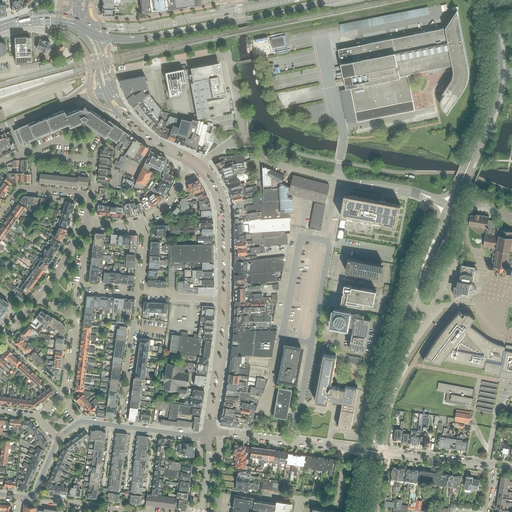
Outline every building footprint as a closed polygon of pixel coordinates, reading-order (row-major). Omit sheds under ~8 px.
[(6,7),(6,8),(6,4),(7,4),(8,0),(0,0),(0,17),(1,17),(3,17),(7,16),(6,11),(7,11),(7,10),(7,8),(6,7)] [(15,0),(16,0),(12,2),(12,10),(14,11),(15,10),(16,10),(17,11),(18,11),(19,11),(21,10),(21,9),(22,8),(23,7),(23,8),(26,6),(21,0),(15,0)] [(120,0),(120,3),(113,2),(103,2),(102,8),(117,9),(122,9),(125,10),(125,3),(132,3),(132,0),(120,0)] [(202,5),(201,0),(140,0),(142,13),(157,11),(157,10),(158,10),(160,11),(161,11),(162,9),(164,9),(164,10),(202,5)] [(132,15),(137,14),(136,3),(132,3),(125,3),(125,10),(125,14),(132,15)] [(400,19),(429,14),(428,7),(339,24),(341,31),(400,19)] [(445,93),(442,97),(442,98),(441,98),(441,99),(441,100),(441,101),(440,102),(440,103),(440,105),(441,106),(441,107),(442,108),(442,109),(443,110),(444,111),(445,112),(447,113),(447,114),(462,93),(463,91),(464,89),(465,88),(465,87),(466,85),(467,83),(468,81),(468,80),(469,76),(469,73),(469,69),(468,65),(457,10),(445,28),(365,44),(358,41),(358,42),(357,42),(356,45),(356,46),(338,49),(346,89),(350,88),(357,122),(415,110),(408,78),(410,78),(410,75),(408,76),(408,74),(435,69),(453,65),(453,67),(453,68),(454,69),(454,71),(454,72),(454,74),(454,75),(453,77),(453,78),(452,79),(451,81),(443,94),(444,93),(445,93)] [(271,40),(273,40),(275,47),(272,48),(273,50),(287,47),(285,35),(270,38),(271,40)] [(16,62),(31,61),(32,61),(31,52),(31,49),(31,39),(31,38),(30,37),(27,37),(26,36),(19,37),(15,37),(14,37),(14,39),(15,46),(15,53),(15,55),(15,62),(16,62)] [(44,41),(41,40),(40,40),(37,49),(42,51),(47,53),(50,43),(46,41),(44,41)] [(60,56),(63,49),(60,47),(60,46),(58,45),(58,46),(57,45),(53,53),(57,55),(56,56),(59,57),(60,56)] [(51,62),(39,65),(41,71),(52,68),(51,62)] [(207,102),(207,98),(221,96),(226,95),(226,92),(220,62),(214,63),(190,68),(191,73),(189,74),(189,79),(192,78),(193,83),(190,83),(196,115),(197,120),(210,117),(207,102)] [(165,79),(166,79),(169,96),(177,95),(177,93),(182,92),(180,83),(186,82),(183,69),(178,70),(175,71),(175,70),(174,70),(173,71),(173,72),(164,75),(165,79)] [(145,76),(118,81),(126,97),(133,91),(147,88),(145,76)] [(132,105),(132,106),(146,96),(142,90),(141,91),(135,95),(134,93),(126,98),(128,101),(132,105)] [(149,94),(146,96),(132,106),(135,110),(136,109),(138,112),(137,113),(140,117),(141,116),(142,118),(142,119),(145,122),(145,121),(148,124),(148,125),(152,128),(159,119),(159,117),(158,117),(160,111),(162,112),(160,109),(149,94)] [(105,136),(107,134),(108,135),(117,142),(118,140),(124,131),(115,125),(108,120),(107,121),(92,111),(91,112),(89,110),(88,110),(87,110),(86,110),(86,109),(86,108),(86,107),(85,107),(84,107),(83,108),(83,109),(82,109),(81,109),(78,110),(77,109),(66,114),(64,110),(52,115),(35,122),(35,121),(20,127),(17,128),(17,129),(14,130),(19,144),(20,144),(26,142),(27,145),(28,145),(28,146),(29,146),(29,145),(30,145),(30,144),(28,141),(33,139),(34,137),(69,123),(70,126),(82,121),(84,121),(105,136)] [(159,119),(152,128),(156,132),(160,128),(162,123),(166,113),(163,112),(162,112),(160,111),(158,117),(159,117),(159,119)] [(160,135),(166,123),(169,116),(170,114),(168,113),(166,113),(162,123),(160,128),(156,132),(156,133),(160,135),(160,136),(160,135)] [(172,125),(179,127),(179,125),(178,124),(180,119),(175,118),(169,116),(166,123),(160,135),(160,136),(167,139),(172,125)] [(193,143),(196,130),(198,121),(198,120),(197,121),(195,120),(194,120),(193,119),(192,119),(191,121),(181,119),(179,125),(179,127),(177,133),(173,141),(183,145),(191,148),(193,143)] [(203,123),(198,121),(196,130),(193,143),(191,148),(196,150),(200,132),(201,133),(203,123)] [(203,123),(201,133),(200,132),(196,150),(196,151),(205,154),(212,142),(213,143),(215,136),(216,133),(217,127),(213,126),(209,125),(208,128),(212,129),(210,134),(206,132),(208,125),(203,123)] [(72,137),(73,137),(74,138),(75,138),(76,138),(77,138),(78,138),(79,138),(80,138),(81,137),(82,137),(83,137),(83,136),(84,136),(85,135),(86,134),(89,129),(84,125),(81,129),(80,128),(79,129),(79,130),(78,130),(77,130),(76,130),(76,129),(75,128),(67,131),(68,132),(68,133),(69,134),(70,135),(71,136),(72,137)] [(177,133),(179,127),(172,125),(167,139),(168,139),(168,138),(173,140),(173,141),(177,133)] [(13,144),(14,147),(17,146),(15,142),(10,131),(5,133),(10,145),(13,144)] [(118,140),(120,141),(123,143),(128,137),(129,135),(124,131),(118,140)] [(0,136),(4,146),(9,144),(5,136),(4,134),(0,135),(0,136)] [(123,143),(120,141),(118,144),(117,143),(114,147),(124,154),(131,142),(132,142),(134,138),(129,135),(128,137),(123,143)] [(122,157),(125,158),(126,157),(132,160),(138,151),(137,151),(142,143),(134,138),(132,142),(131,142),(124,154),(123,155),(122,157)] [(139,164),(148,148),(142,143),(137,151),(138,151),(132,160),(139,164)] [(150,151),(144,164),(153,167),(160,170),(160,171),(165,161),(166,158),(161,156),(156,153),(156,154),(150,151)] [(213,162),(215,165),(217,168),(232,164),(244,163),(241,154),(223,157),(221,157),(219,159),(218,158),(216,160),(215,160),(213,162)] [(118,161),(116,160),(114,165),(116,166),(120,168),(125,158),(122,157),(121,156),(118,161)] [(159,173),(160,173),(162,171),(162,170),(165,172),(168,173),(170,168),(167,167),(167,166),(169,162),(165,161),(160,171),(160,170),(159,173)] [(222,178),(229,176),(230,178),(243,174),(242,173),(243,173),(246,172),(244,163),(232,164),(217,168),(222,178)] [(137,181),(134,186),(137,187),(140,188),(143,188),(144,186),(145,186),(152,171),(151,171),(153,167),(144,164),(143,167),(138,177),(136,181),(137,181)] [(263,196),(267,196),(267,197),(283,196),(287,197),(288,194),(290,188),(281,183),(284,177),(273,171),(270,169),(262,167),(262,165),(262,169),(263,183),(263,196)] [(18,181),(18,173),(19,173),(18,173),(18,167),(16,167),(16,173),(7,173),(7,176),(13,181),(13,182),(14,182),(14,181),(18,181)] [(173,178),(171,178),(172,176),(165,172),(162,171),(160,173),(162,174),(162,175),(163,175),(161,179),(166,181),(168,182),(171,183),(171,182),(172,182),(173,180),(172,179),(173,178)] [(244,173),(243,174),(243,173),(242,173),(243,174),(230,178),(229,176),(222,178),(226,185),(244,180),(245,183),(246,186),(255,184),(255,180),(248,181),(248,182),(246,182),(244,173)] [(10,185),(13,182),(13,181),(7,176),(5,179),(0,175),(0,178),(4,181),(8,184),(10,185)] [(288,194),(324,203),(329,185),(293,175),(290,188),(288,194)] [(124,185),(131,188),(133,182),(127,179),(126,180),(123,178),(122,183),(123,183),(124,184),(124,185)] [(8,185),(4,182),(1,180),(0,181),(0,187),(6,192),(8,190),(9,189),(10,188),(10,187),(8,185)] [(187,195),(187,197),(186,197),(186,199),(189,198),(189,196),(192,195),(192,194),(203,190),(203,189),(202,186),(200,186),(200,184),(200,183),(199,181),(198,181),(198,180),(194,182),(195,183),(193,183),(193,182),(192,182),(192,183),(191,182),(189,183),(189,184),(188,184),(189,187),(187,188),(188,192),(191,191),(191,193),(187,195)] [(226,185),(228,191),(229,190),(231,190),(246,186),(245,183),(244,180),(226,185)] [(169,186),(169,185),(167,184),(160,181),(156,189),(153,188),(154,186),(152,185),(149,190),(150,190),(156,193),(157,191),(162,194),(165,195),(167,190),(168,189),(169,189),(169,187),(169,186)] [(256,185),(250,187),(249,187),(232,191),(229,192),(231,197),(251,192),(258,191),(256,185)] [(205,191),(204,192),(203,190),(192,194),(192,195),(189,196),(189,198),(186,199),(186,200),(187,202),(189,202),(193,202),(192,200),(190,200),(190,199),(192,198),(192,199),(196,197),(197,200),(207,196),(205,191)] [(161,199),(159,197),(158,195),(157,196),(156,195),(154,193),(153,194),(153,193),(149,197),(148,195),(149,195),(147,192),(146,194),(145,194),(148,197),(154,204),(157,202),(158,202),(158,201),(159,201),(160,201),(160,200),(161,199)] [(251,192),(231,197),(232,202),(242,199),(252,198),(251,192)] [(145,194),(141,197),(142,199),(140,200),(141,202),(141,203),(147,210),(150,208),(151,207),(152,207),(153,206),(154,205),(154,204),(148,197),(145,194)] [(401,205),(383,202),(380,201),(350,196),(346,195),(345,195),(345,196),(344,200),(343,204),(343,205),(342,209),(342,212),(341,216),(341,217),(342,217),(346,218),(347,218),(382,224),(397,227),(401,205)] [(20,201),(22,203),(23,204),(22,205),(26,208),(27,207),(27,204),(28,196),(24,196),(22,199),(21,198),(20,200),(20,201)] [(262,218),(263,218),(263,217),(289,215),(289,212),(293,212),(293,198),(287,197),(283,196),(267,197),(267,196),(263,196),(257,197),(257,204),(245,205),(246,207),(234,210),(234,212),(234,216),(253,212),(262,211),(262,218)] [(57,202),(64,204),(63,207),(73,209),(74,206),(73,206),(74,203),(68,202),(69,198),(61,197),(60,200),(58,200),(57,202)] [(189,207),(187,202),(186,200),(186,199),(186,197),(185,197),(184,197),(182,197),(182,198),(181,199),(181,201),(180,201),(180,204),(182,209),(181,209),(182,213),(183,214),(184,214),(184,215),(185,215),(185,214),(184,209),(189,207)] [(232,202),(234,210),(244,207),(246,207),(245,205),(257,204),(257,197),(252,198),(242,199),(232,202)] [(209,200),(207,200),(206,200),(206,198),(204,199),(202,199),(202,200),(198,200),(199,204),(199,208),(200,208),(210,208),(210,203),(209,200)] [(135,205),(133,199),(130,200),(131,208),(133,207),(136,214),(137,213),(138,214),(138,213),(139,214),(141,213),(142,212),(139,204),(135,205)] [(132,215),(132,213),(131,208),(130,208),(130,207),(130,203),(126,204),(126,202),(126,201),(123,201),(123,202),(124,205),(123,205),(124,209),(125,209),(125,211),(125,215),(125,216),(126,216),(126,215),(127,215),(128,216),(129,217),(131,217),(131,216),(131,215),(132,215)] [(28,218),(30,216),(23,211),(25,208),(20,205),(18,203),(18,204),(17,204),(16,205),(16,206),(15,208),(28,218)] [(325,205),(314,203),(309,229),(320,231),(325,205)] [(172,212),(174,213),(175,214),(179,214),(181,212),(181,213),(182,213),(181,209),(181,208),(180,208),(178,204),(176,206),(176,207),(175,207),(174,209),(174,210),(172,212)] [(72,210),(73,209),(63,207),(63,210),(62,210),(61,211),(57,210),(57,212),(71,215),(72,212),(72,213),(73,210),(72,210)] [(11,213),(13,215),(18,218),(20,215),(27,220),(28,218),(15,208),(13,210),(12,211),(12,212),(12,213),(11,213)] [(212,217),(211,208),(210,208),(200,208),(200,209),(198,209),(199,213),(201,213),(201,216),(207,216),(207,217),(209,217),(212,217)] [(234,216),(234,220),(234,221),(234,222),(234,223),(239,222),(260,218),(262,218),(262,211),(253,212),(234,216)] [(61,216),(60,219),(69,221),(70,221),(71,218),(70,218),(71,215),(57,212),(56,214),(60,215),(61,216)] [(469,225),(470,225),(471,227),(472,228),(474,230),(475,231),(477,232),(479,233),(481,234),(483,234),(485,229),(486,228),(487,228),(488,220),(489,216),(480,215),(480,214),(476,213),(476,216),(475,215),(471,214),(471,215),(470,215),(469,225)] [(15,222),(17,219),(11,214),(10,215),(9,215),(8,216),(8,217),(7,219),(19,228),(20,226),(15,222)] [(290,231),(289,225),(289,215),(263,217),(263,218),(260,218),(239,222),(234,223),(234,225),(234,229),(234,230),(234,233),(234,235),(245,234),(263,233),(272,232),(286,231),(289,231),(290,231)] [(69,221),(60,219),(58,218),(57,222),(54,222),(54,224),(58,225),(59,225),(65,227),(68,228),(69,224),(69,225),(70,222),(69,222),(69,221)] [(10,229),(11,228),(15,231),(16,229),(17,230),(17,229),(19,228),(7,219),(5,221),(4,223),(4,224),(3,224),(10,229)] [(495,272),(500,273),(504,274),(504,273),(503,273),(503,271),(507,272),(507,273),(511,273),(511,269),(511,264),(511,261),(511,260),(511,259),(511,231),(500,229),(500,228),(496,227),(497,222),(488,220),(487,228),(483,247),(488,248),(487,250),(488,250),(488,248),(492,248),(491,253),(493,253),(492,257),(491,256),(491,257),(492,257),(492,261),(490,261),(489,265),(488,265),(489,266),(489,269),(493,270),(497,270),(497,272),(495,272)] [(56,228),(57,229),(56,231),(64,235),(65,235),(66,233),(67,230),(65,229),(59,226),(53,224),(53,226),(56,227),(56,228)] [(154,226),(154,228),(154,235),(156,235),(165,235),(168,235),(168,233),(170,233),(170,227),(168,227),(168,226),(166,226),(166,225),(165,225),(164,224),(163,224),(162,225),(161,225),(159,225),(155,225),(154,226)] [(9,230),(5,226),(3,225),(2,226),(1,226),(1,227),(0,228),(0,230),(10,239),(12,237),(7,233),(9,230)] [(0,238),(2,240),(5,237),(9,240),(10,239),(0,230),(0,238)] [(53,235),(49,233),(48,235),(53,237),(59,240),(61,241),(63,238),(64,238),(64,237),(64,236),(64,235),(56,231),(54,235),(53,234),(53,235)] [(260,246),(267,246),(287,244),(286,233),(290,233),(289,231),(286,231),(272,232),(263,233),(264,239),(234,242),(234,249),(260,246)] [(109,240),(110,237),(109,237),(109,238),(105,237),(105,234),(103,234),(102,233),(101,233),(100,233),(96,233),(95,232),(94,233),(94,234),(94,239),(104,240),(109,240)] [(263,233),(245,234),(234,235),(234,242),(264,239),(263,233)] [(129,253),(136,254),(137,244),(138,236),(137,235),(136,235),(135,235),(134,235),(133,235),(131,235),(131,238),(130,244),(129,250),(129,253)] [(59,246),(61,243),(58,242),(52,238),(48,236),(47,238),(50,239),(50,240),(49,240),(47,243),(49,244),(57,248),(58,248),(59,248),(59,246)] [(210,236),(195,236),(195,241),(197,241),(197,244),(211,244),(211,240),(213,240),(213,239),(213,237),(213,236),(210,236)] [(43,245),(42,247),(54,254),(56,251),(57,251),(57,250),(57,249),(57,248),(49,244),(47,243),(47,242),(45,246),(43,245)] [(213,262),(213,261),(213,256),(213,247),(213,244),(211,244),(197,244),(169,244),(169,245),(169,249),(168,253),(168,259),(168,263),(168,267),(168,268),(184,268),(185,261),(197,261),(202,261),(202,262),(213,262)] [(268,252),(267,246),(260,246),(234,249),(234,255),(237,255),(268,252)] [(53,256),(54,254),(42,247),(41,248),(44,250),(44,251),(45,251),(43,254),(51,259),(52,258),(53,257),(53,256)] [(92,251),(91,252),(91,253),(92,254),(92,255),(92,256),(92,257),(111,259),(111,256),(103,255),(104,252),(92,251)] [(122,255),(125,255),(124,260),(135,261),(135,260),(135,259),(135,258),(135,257),(135,254),(126,254),(126,253),(122,252),(122,255)] [(40,260),(48,265),(49,262),(50,262),(51,261),(51,260),(51,259),(43,254),(41,257),(40,257),(36,255),(35,257),(40,260)] [(34,259),(30,256),(28,259),(32,262),(44,270),(48,265),(40,260),(38,259),(36,261),(34,260),(34,259)] [(250,260),(234,262),(234,271),(234,274),(237,274),(247,273),(282,271),(284,261),(283,260),(284,257),(284,256),(250,260)] [(348,258),(346,271),(347,272),(346,277),(370,281),(371,276),(379,277),(380,270),(383,271),(384,265),(348,258)] [(213,262),(202,262),(197,261),(185,261),(184,268),(184,269),(214,270),(213,262)] [(44,270),(32,262),(31,264),(34,266),(31,269),(33,270),(40,275),(44,270)] [(476,288),(474,283),(473,283),(475,267),(466,266),(462,265),(463,262),(462,262),(459,280),(458,280),(457,287),(455,287),(456,290),(455,298),(455,297),(476,288)] [(40,275),(33,270),(31,273),(26,269),(25,271),(37,280),(40,275)] [(151,270),(149,270),(148,271),(149,271),(148,273),(148,274),(148,275),(148,276),(148,277),(151,277),(157,278),(157,273),(158,273),(158,272),(168,273),(168,270),(164,269),(163,270),(157,270),(158,270),(151,270)] [(195,277),(214,278),(214,277),(213,272),(214,272),(213,272),(213,270),(214,270),(184,269),(184,273),(176,273),(176,276),(184,276),(184,277),(195,277)] [(26,279),(33,284),(37,280),(25,271),(24,273),(26,275),(24,278),(26,279)] [(276,281),(276,273),(246,275),(237,275),(234,275),(234,276),(234,282),(234,283),(239,283),(250,283),(276,281)] [(147,282),(147,285),(148,286),(151,286),(152,286),(156,286),(156,279),(157,279),(157,278),(151,277),(148,277),(148,280),(148,281),(148,282),(147,282)] [(214,278),(195,277),(184,277),(184,283),(190,283),(190,287),(198,287),(206,287),(206,286),(214,286),(214,285),(214,278)] [(18,281),(30,289),(33,284),(26,279),(24,278),(22,281),(18,278),(16,280),(18,281)] [(17,287),(19,289),(21,290),(26,294),(30,289),(18,281),(17,283),(19,284),(17,287)] [(214,287),(211,287),(206,287),(198,287),(195,287),(190,287),(190,283),(184,283),(184,281),(178,281),(178,283),(176,283),(176,291),(178,291),(178,292),(214,295),(214,289),(214,287)] [(15,296),(15,297),(21,301),(24,297),(23,296),(23,295),(21,293),(18,290),(14,288),(15,287),(10,284),(7,287),(12,290),(15,292),(14,294),(14,295),(15,296)] [(345,285),(344,291),(341,303),(363,307),(364,302),(374,304),(375,297),(376,291),(345,285)] [(234,301),(245,301),(255,300),(255,297),(262,297),(262,293),(260,293),(260,292),(260,286),(250,287),(250,286),(245,287),(234,288),(234,294),(234,301)] [(9,304),(0,296),(0,316),(1,315),(3,313),(6,310),(5,309),(9,304)] [(92,307),(95,308),(98,308),(99,297),(94,296),(90,296),(88,296),(87,297),(86,299),(85,307),(92,307)] [(262,297),(255,297),(255,300),(245,301),(234,301),(234,313),(234,315),(234,321),(240,321),(240,322),(243,322),(266,322),(271,322),(271,315),(268,314),(267,313),(269,313),(269,310),(267,310),(267,306),(268,306),(268,297),(262,297)] [(214,307),(202,306),(202,307),(201,316),(205,316),(213,317),(214,317),(214,316),(215,308),(214,308),(214,307)] [(353,327),(351,341),(349,348),(365,351),(371,320),(364,319),(365,315),(351,312),(351,311),(334,308),(331,325),(348,328),(348,326),(353,327)] [(38,320),(40,322),(46,315),(44,313),(44,312),(43,311),(42,311),(41,311),(36,317),(36,318),(35,319),(38,321),(38,320)] [(511,351),(511,352),(511,349),(511,348),(510,348),(505,347),(504,347),(502,346),(501,346),(499,345),(498,345),(496,344),(495,344),(494,343),(492,342),(491,341),(489,341),(488,340),(487,339),(470,326),(471,324),(470,323),(473,319),(466,313),(464,315),(459,311),(453,316),(449,322),(444,327),(439,333),(435,340),(431,346),(428,351),(425,357),(423,360),(430,362),(431,359),(433,360),(431,362),(441,364),(444,359),(485,367),(484,371),(500,375),(500,373),(507,374),(507,375),(508,372),(511,372),(511,351)] [(43,326),(42,328),(43,329),(47,324),(52,318),(50,316),(50,315),(48,314),(47,314),(46,315),(40,322),(43,325),(43,326)] [(53,317),(52,318),(47,324),(50,326),(49,327),(50,328),(48,330),(49,331),(52,327),(53,327),(58,321),(55,319),(55,318),(54,317),(53,317)] [(53,327),(57,331),(62,325),(63,324),(61,322),(61,321),(59,321),(58,321),(58,320),(58,321),(53,327)] [(243,322),(240,322),(240,321),(234,321),(233,326),(239,327),(240,325),(243,325),(243,330),(276,331),(277,327),(271,327),(271,322),(266,322),(243,322)] [(90,328),(91,325),(83,324),(82,328),(83,329),(82,330),(90,331),(96,332),(97,329),(90,328)] [(58,335),(60,335),(63,336),(63,335),(64,333),(65,331),(66,329),(65,328),(66,327),(62,325),(57,331),(60,333),(58,335)] [(114,325),(114,327),(114,328),(116,329),(115,331),(117,331),(116,333),(115,333),(115,334),(124,335),(126,335),(127,330),(127,327),(125,326),(116,325),(114,325)] [(35,331),(31,327),(29,326),(28,327),(27,326),(26,328),(27,328),(25,330),(33,337),(34,338),(36,336),(35,335),(36,333),(36,332),(35,331)] [(21,334),(23,336),(26,338),(27,340),(27,339),(30,336),(32,338),(33,337),(25,330),(24,332),(23,332),(22,333),(22,334),(21,334)] [(243,330),(236,330),(233,330),(233,333),(232,343),(274,343),(276,334),(276,331),(243,330)] [(211,342),(211,340),(198,338),(194,338),(187,337),(188,333),(187,333),(182,333),(182,332),(181,332),(182,332),(181,336),(173,335),(174,332),(172,332),(172,334),(170,342),(209,348),(210,342),(211,342)] [(17,339),(14,342),(15,343),(15,344),(16,345),(17,344),(18,346),(19,346),(26,338),(21,334),(19,336),(17,338),(17,339)] [(24,341),(27,340),(26,338),(19,346),(19,347),(19,348),(21,349),(21,348),(23,350),(28,344),(30,343),(29,342),(27,343),(24,341)] [(55,345),(54,349),(55,350),(60,350),(62,350),(63,349),(63,347),(63,344),(49,342),(48,345),(53,345),(55,345)] [(169,351),(172,351),(209,357),(209,355),(208,355),(209,348),(170,342),(169,351)] [(231,355),(271,357),(274,343),(232,343),(231,355)] [(29,353),(34,346),(33,346),(32,347),(28,344),(23,350),(24,351),(24,352),(25,353),(26,352),(26,353),(28,352),(29,353)] [(295,383),(297,372),(301,350),(299,348),(284,345),(278,380),(295,383)] [(36,348),(33,350),(34,351),(31,354),(30,356),(31,357),(31,358),(32,359),(33,359),(34,360),(38,354),(36,352),(38,350),(36,348)] [(47,351),(55,352),(54,357),(61,357),(62,357),(62,354),(62,351),(60,351),(55,351),(55,350),(54,349),(47,349),(47,351)] [(1,356),(0,357),(2,359),(5,362),(12,354),(7,350),(4,353),(2,354),(3,355),(2,355),(6,358),(5,359),(4,358),(1,356)] [(41,351),(38,354),(34,360),(36,361),(35,362),(37,363),(38,364),(40,362),(43,359),(41,357),(43,354),(41,351)] [(6,363),(6,362),(8,361),(11,363),(9,365),(10,366),(17,358),(12,354),(5,362),(6,363)] [(324,354),(315,401),(328,404),(329,400),(332,400),(333,400),(333,402),(335,402),(336,402),(336,403),(337,401),(338,401),(340,401),(340,402),(342,402),(343,402),(343,404),(342,404),(342,406),(341,408),(342,409),(342,410),(341,409),(340,414),(341,414),(341,415),(340,415),(339,419),(340,419),(340,420),(339,420),(338,423),(338,424),(340,425),(339,428),(344,429),(351,430),(351,426),(359,388),(346,385),(345,389),(340,388),(340,387),(331,385),(336,359),(337,356),(336,356),(324,354)] [(177,365),(179,365),(178,371),(184,372),(184,370),(187,370),(188,366),(196,367),(195,372),(206,373),(207,372),(207,371),(207,369),(207,368),(207,367),(207,366),(208,365),(208,364),(208,363),(208,362),(209,358),(193,355),(193,356),(190,355),(188,355),(187,358),(196,360),(197,360),(196,364),(187,362),(187,363),(185,362),(177,361),(177,365)] [(271,357),(231,355),(230,361),(241,363),(243,363),(244,363),(248,364),(250,366),(250,368),(249,368),(249,370),(249,376),(268,379),(271,357)] [(2,359),(0,357),(0,364),(7,371),(9,370),(4,365),(6,363),(5,362),(2,359)] [(12,368),(14,366),(16,368),(21,362),(17,358),(10,366),(12,368)] [(52,364),(52,367),(60,368),(61,358),(54,358),(54,361),(49,360),(49,364),(52,364)] [(229,367),(239,369),(239,368),(244,369),(249,370),(249,368),(250,368),(250,366),(248,364),(244,363),(243,363),(241,363),(230,361),(229,367)] [(17,374),(18,375),(26,366),(22,363),(21,365),(17,369),(20,371),(17,374)] [(187,372),(187,373),(184,372),(178,371),(179,365),(177,365),(166,363),(165,369),(162,368),(162,372),(161,379),(160,385),(163,385),(163,386),(163,388),(162,388),(162,389),(163,389),(165,389),(175,391),(177,384),(180,385),(181,385),(185,386),(186,386),(187,386),(187,385),(188,382),(188,380),(189,377),(188,377),(189,374),(189,373),(188,373),(188,372),(187,372)] [(23,374),(25,376),(30,370),(26,366),(18,375),(20,377),(23,374)] [(60,368),(52,367),(45,366),(45,370),(52,376),(54,377),(54,378),(55,378),(55,379),(57,379),(58,379),(59,379),(59,373),(60,373),(60,371),(60,370),(60,368)] [(229,373),(247,376),(247,375),(249,376),(249,370),(244,369),(239,368),(239,369),(229,367),(229,368),(229,373)] [(26,382),(29,379),(34,373),(30,370),(25,376),(28,378),(25,381),(26,382)] [(29,385),(30,386),(38,377),(34,373),(29,379),(32,381),(29,385)] [(194,384),(204,386),(205,386),(205,382),(206,379),(205,379),(206,375),(195,373),(194,384)] [(264,389),(268,379),(249,376),(247,375),(247,376),(229,373),(229,374),(228,378),(228,380),(227,381),(227,382),(246,385),(259,388),(264,389)] [(35,384),(37,386),(42,381),(38,377),(30,386),(32,387),(35,384)] [(119,385),(120,379),(118,379),(109,378),(106,377),(104,377),(101,377),(101,379),(105,380),(110,380),(110,383),(109,383),(108,383),(117,385),(119,385)] [(227,382),(226,389),(235,390),(261,396),(264,389),(259,388),(246,385),(227,382)] [(175,391),(165,389),(165,393),(177,395),(186,396),(186,390),(179,389),(180,385),(177,384),(175,391)] [(44,386),(42,387),(45,391),(50,396),(54,393),(49,387),(47,390),(44,386)] [(448,387),(445,402),(465,406),(465,403),(472,404),(474,398),(470,397),(471,391),(448,387)] [(202,396),(203,396),(204,391),(193,389),(194,389),(188,388),(186,390),(186,396),(189,397),(191,397),(203,399),(203,398),(202,398),(202,396)] [(292,390),(286,389),(278,388),(273,417),(286,419),(287,414),(292,390)] [(45,391),(43,393),(40,389),(38,390),(41,394),(45,400),(47,399),(47,398),(50,396),(45,391)] [(225,395),(234,396),(234,395),(239,396),(250,398),(259,400),(261,396),(235,390),(226,389),(225,395)] [(81,392),(76,396),(74,398),(77,402),(78,402),(89,392),(84,391),(84,392),(82,394),(81,392)] [(45,400),(41,394),(38,396),(36,392),(34,394),(35,395),(36,397),(37,397),(41,403),(45,400)] [(89,392),(78,402),(79,403),(81,406),(88,401),(86,398),(91,394),(89,392)] [(249,403),(250,398),(239,396),(234,395),(234,396),(225,395),(225,398),(238,401),(249,403)] [(41,403),(37,397),(32,401),(34,408),(41,403)] [(176,404),(179,404),(201,408),(201,407),(200,407),(201,404),(202,404),(202,399),(203,399),(191,397),(189,397),(188,401),(177,399),(176,404)] [(225,398),(225,399),(223,406),(233,407),(233,408),(236,408),(239,409),(240,406),(250,409),(255,410),(256,405),(251,404),(249,403),(238,401),(225,398)] [(88,401),(81,406),(84,409),(86,411),(97,401),(95,399),(90,403),(88,401)] [(34,408),(32,401),(27,400),(26,407),(34,408)] [(160,419),(161,419),(177,421),(177,419),(178,413),(179,404),(176,404),(156,400),(155,409),(165,410),(164,415),(161,415),(160,419)] [(97,405),(98,405),(98,402),(97,401),(86,411),(85,411),(88,415),(89,415),(91,413),(96,409),(94,407),(97,405)] [(191,415),(191,414),(200,415),(201,408),(179,404),(178,413),(180,413),(191,415)] [(240,418),(241,416),(235,414),(236,409),(226,407),(223,407),(222,414),(240,418)] [(243,423),(252,425),(254,414),(255,410),(250,409),(248,414),(247,419),(240,418),(222,414),(221,419),(243,423)] [(470,420),(471,420),(472,416),(470,416),(471,412),(457,410),(457,409),(456,414),(455,418),(455,422),(469,424),(470,420)] [(105,411),(97,410),(97,413),(96,416),(105,417),(106,417),(115,418),(116,412),(113,412),(105,411)] [(149,422),(150,420),(150,413),(141,412),(141,415),(140,421),(149,422)] [(178,413),(177,419),(199,423),(200,416),(191,415),(180,413),(178,413)] [(430,418),(429,417),(429,415),(423,414),(421,425),(421,429),(420,434),(422,434),(420,443),(423,444),(422,444),(423,444),(424,445),(425,445),(426,445),(427,445),(427,443),(429,443),(430,437),(428,437),(428,435),(430,418)] [(199,423),(177,419),(177,421),(161,419),(161,421),(160,424),(176,426),(198,429),(199,423)] [(221,424),(228,426),(237,427),(240,428),(242,428),(243,423),(221,419),(220,423),(221,424)] [(21,427),(20,431),(23,431),(24,428),(26,428),(27,429),(32,424),(30,421),(29,421),(25,420),(25,421),(23,420),(23,422),(21,422),(21,427)] [(401,421),(401,423),(400,428),(399,428),(399,429),(394,428),(393,438),(393,440),(394,441),(396,442),(397,441),(398,439),(402,440),(403,430),(403,427),(404,424),(404,422),(401,421)] [(27,429),(29,432),(24,435),(26,437),(30,434),(31,434),(36,429),(35,428),(33,424),(32,424),(27,429)] [(444,448),(445,438),(446,438),(446,436),(446,433),(446,428),(445,428),(444,428),(443,433),(443,435),(439,435),(439,437),(438,447),(444,448)] [(30,442),(34,439),(40,434),(36,429),(31,434),(33,436),(28,440),(30,442)] [(89,439),(90,436),(89,436),(84,430),(83,431),(79,434),(84,440),(86,438),(88,440),(89,439),(89,440),(89,439)] [(104,441),(105,437),(106,432),(102,431),(95,430),(91,430),(90,436),(89,439),(104,441)] [(402,440),(401,442),(409,443),(410,434),(405,433),(406,430),(403,430),(402,440)] [(449,433),(446,433),(446,436),(446,438),(445,438),(444,448),(449,448),(450,449),(452,434),(452,430),(450,430),(449,433)] [(410,441),(410,443),(419,445),(419,442),(420,436),(419,436),(420,432),(411,431),(411,435),(410,441)] [(35,446),(38,443),(44,439),(40,434),(34,439),(37,441),(32,445),(35,446)] [(83,443),(85,445),(88,449),(88,445),(86,442),(85,441),(84,442),(83,440),(84,440),(79,434),(74,438),(79,443),(82,441),(84,443),(83,443)] [(79,451),(76,446),(79,443),(74,438),(69,441),(74,447),(74,448),(77,452),(79,451)] [(38,443),(40,445),(38,447),(45,450),(48,443),(47,442),(44,439),(38,443)] [(64,447),(65,447),(64,449),(70,452),(71,452),(73,451),(72,449),(74,448),(74,447),(69,441),(66,444),(65,445),(64,447)] [(188,455),(191,456),(193,456),(194,451),(194,449),(194,446),(193,444),(189,444),(183,443),(183,444),(178,443),(177,445),(176,445),(176,449),(178,449),(178,453),(182,454),(182,455),(184,457),(186,457),(188,455)] [(499,449),(501,450),(501,455),(509,456),(511,447),(506,446),(506,444),(500,443),(499,449)] [(243,449),(244,447),(240,446),(240,445),(236,445),(236,446),(235,446),(234,450),(235,450),(234,454),(235,454),(246,456),(248,456),(248,452),(249,452),(249,449),(249,447),(246,446),(245,449),(245,451),(243,451),(243,449)] [(32,451),(35,453),(35,452),(43,455),(45,450),(38,447),(37,447),(36,450),(31,448),(30,450),(32,451)] [(64,449),(63,448),(61,453),(68,457),(73,459),(74,457),(69,455),(70,452),(64,449)] [(261,464),(261,465),(264,466),(264,461),(264,459),(267,460),(269,449),(265,449),(265,450),(263,449),(261,464)] [(281,463),(284,464),(286,455),(286,452),(285,452),(283,451),(282,452),(280,452),(279,461),(278,464),(278,467),(281,468),(281,463)] [(35,453),(34,455),(28,453),(27,455),(33,458),(33,457),(40,460),(41,459),(43,455),(35,452),(35,453)] [(68,457),(61,453),(59,457),(59,459),(66,462),(71,465),(72,462),(67,460),(68,457)] [(291,471),(294,472),(294,471),(296,454),(287,453),(286,456),(285,464),(285,465),(289,466),(290,465),(290,464),(293,464),(293,465),(292,465),(291,471)] [(250,460),(249,460),(249,459),(247,459),(247,457),(245,457),(246,456),(235,454),(235,458),(236,459),(236,460),(247,462),(249,463),(250,460)] [(305,458),(306,455),(296,454),(294,471),(294,472),(293,475),(293,476),(296,476),(298,466),(296,466),(296,465),(304,466),(305,458)] [(315,469),(315,467),(316,467),(317,457),(311,457),(311,456),(307,456),(305,466),(308,466),(308,468),(307,473),(310,474),(311,469),(315,469)] [(31,462),(38,465),(40,460),(33,457),(33,458),(31,460),(26,458),(25,460),(30,462),(31,463),(31,462)] [(316,467),(315,467),(315,469),(314,475),(317,475),(318,472),(322,472),(322,470),(323,458),(317,457),(316,467)] [(323,458),(322,470),(326,471),(327,469),(329,469),(328,476),(331,477),(331,471),(333,461),(333,459),(329,459),(323,458)] [(64,465),(65,463),(66,462),(59,459),(56,463),(69,469),(70,467),(64,465)] [(236,465),(236,467),(238,467),(247,469),(251,470),(251,466),(247,466),(247,465),(246,465),(246,462),(247,463),(247,462),(236,460),(235,465),(236,465)] [(182,464),(179,464),(179,463),(171,462),(165,461),(164,467),(164,469),(180,471),(191,472),(192,466),(192,465),(189,465),(182,464)] [(29,467),(36,470),(38,465),(31,462),(31,463),(30,462),(29,465),(24,462),(23,465),(29,467)] [(61,472),(62,471),(63,469),(68,471),(69,469),(56,463),(54,468),(61,472)] [(34,475),(36,470),(29,467),(23,465),(22,467),(28,469),(26,471),(27,472),(34,475)] [(395,492),(399,468),(397,468),(392,467),(391,481),(394,481),(393,492),(395,492)] [(62,471),(61,472),(54,468),(54,469),(52,473),(59,477),(59,476),(61,473),(66,475),(67,474),(62,471)] [(400,488),(399,488),(400,482),(403,483),(404,481),(405,471),(405,469),(400,468),(399,468),(395,492),(396,492),(395,494),(397,494),(398,493),(399,491),(400,488)] [(20,472),(25,474),(24,476),(25,476),(24,477),(32,480),(34,475),(27,472),(26,471),(21,469),(20,472)] [(176,478),(190,480),(190,476),(191,476),(191,473),(191,472),(180,471),(164,469),(164,470),(163,473),(164,473),(164,477),(176,478)] [(406,469),(406,471),(404,483),(408,483),(407,489),(410,489),(413,470),(411,469),(411,470),(406,469)] [(251,471),(240,470),(238,470),(237,476),(250,478),(249,479),(261,480),(262,478),(250,476),(251,471)] [(414,470),(413,470),(410,489),(413,490),(414,484),(417,485),(418,482),(419,473),(419,471),(414,470)] [(418,485),(417,488),(420,488),(420,484),(420,483),(421,483),(421,482),(425,483),(427,471),(420,471),(418,484),(418,485)] [(433,472),(427,471),(425,483),(429,483),(429,484),(430,484),(429,490),(431,490),(432,484),(433,475),(433,472)] [(432,484),(431,490),(433,490),(434,485),(435,485),(435,484),(439,485),(441,473),(434,472),(434,475),(432,484)] [(57,482),(58,478),(63,480),(65,479),(59,476),(59,477),(52,473),(50,478),(52,479),(52,480),(56,481),(57,482)] [(443,494),(445,495),(446,486),(447,474),(441,473),(439,485),(443,485),(443,486),(444,486),(443,494)] [(23,479),(22,481),(22,482),(29,485),(31,481),(32,480),(24,477),(25,476),(24,476),(19,474),(18,476),(23,479)] [(453,491),(455,475),(448,474),(447,486),(450,486),(449,489),(450,489),(449,494),(452,494),(453,491)] [(459,476),(455,475),(453,491),(453,487),(456,487),(456,490),(456,493),(458,493),(459,491),(460,481),(461,479),(461,476),(459,476)] [(236,483),(258,487),(259,484),(255,484),(255,483),(251,482),(250,483),(249,483),(249,479),(250,478),(237,476),(237,477),(236,483)] [(473,477),(467,477),(467,479),(465,488),(466,488),(465,491),(470,492),(471,489),(471,490),(471,488),(473,489),(473,490),(477,491),(478,488),(479,480),(472,479),(473,477)] [(47,485),(46,491),(47,492),(50,493),(54,493),(55,486),(52,485),(52,484),(51,483),(51,481),(52,480),(52,479),(50,478),(49,480),(48,483),(47,483),(47,485)] [(261,484),(260,490),(277,493),(278,487),(279,481),(274,480),(268,479),(262,478),(261,484)] [(17,482),(21,484),(19,489),(27,490),(29,485),(22,482),(22,481),(18,479),(17,482)] [(235,490),(238,490),(248,491),(248,487),(250,487),(250,489),(258,490),(258,487),(236,483),(236,485),(235,486),(235,488),(235,489),(235,490)] [(295,490),(295,487),(292,486),(291,493),(300,494),(301,491),(295,490)] [(83,488),(83,490),(85,490),(87,490),(86,498),(97,499),(98,494),(102,494),(103,492),(99,491),(98,491),(98,490),(88,488),(83,488)] [(107,500),(113,501),(114,492),(114,490),(108,489),(105,489),(103,488),(103,492),(102,494),(105,495),(106,491),(108,492),(107,500)] [(135,495),(134,504),(140,505),(141,497),(143,497),(144,494),(142,493),(141,493),(136,492),(135,495)] [(153,506),(174,508),(177,508),(177,509),(182,509),(183,509),(185,507),(185,506),(186,506),(186,504),(186,502),(186,500),(187,500),(187,499),(179,498),(161,496),(148,494),(147,494),(145,505),(150,505),(153,506)] [(276,501),(275,504),(254,501),(254,498),(234,495),(232,508),(232,509),(232,510),(233,511),(288,511),(290,504),(284,502),(276,501)] [(402,500),(395,499),(394,503),(394,504),(394,507),(397,508),(401,508),(402,500)] [(415,507),(414,510),(414,511),(421,511),(423,501),(416,500),(415,507)]
